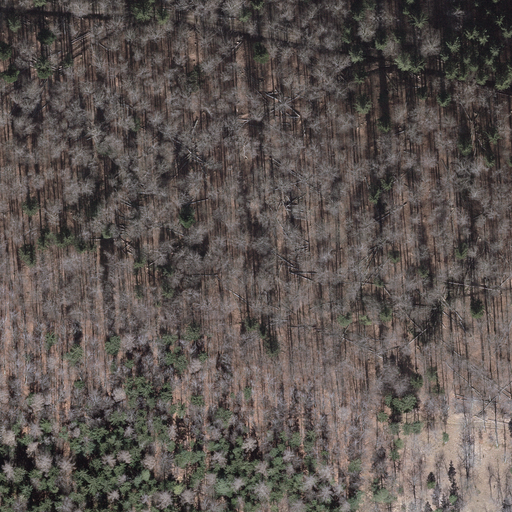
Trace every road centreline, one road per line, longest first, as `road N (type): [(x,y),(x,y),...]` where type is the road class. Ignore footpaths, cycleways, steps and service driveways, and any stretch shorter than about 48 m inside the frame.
road 1 (track): [(511,427),(403,416),(291,384),(108,308),(0,300)]
road 2 (track): [(0,4),(155,11),(511,80)]
road 3 (track): [(0,467),(69,459),(136,469),(238,511)]
